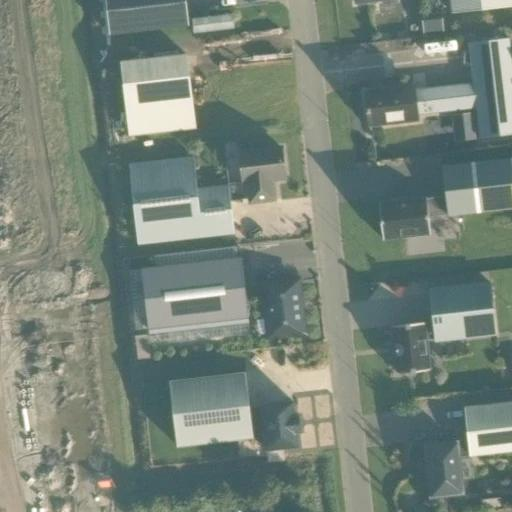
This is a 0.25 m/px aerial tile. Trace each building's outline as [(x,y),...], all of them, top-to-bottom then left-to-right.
[(0,0),(0,10),(15,8),(14,0),(0,0)] [(190,26),(186,0),(105,0),(110,35),(190,26)] [(511,0),(451,0),(453,14),(511,7),(511,0)] [(193,34),(234,29),(232,14),(192,20),(193,34)] [(0,54),(6,54),(4,33),(18,31),(17,17),(0,18),(0,54)] [(425,98),(415,99),(414,87),(366,92),(368,109),(367,109),(368,113),(369,113),(371,134),(372,133),(371,126),(418,121),(417,115),(477,108),(480,139),(511,135),(511,63),(509,39),(469,43),(474,83),(424,89),(425,98)] [(6,54),(0,54),(0,90),(24,87),(23,73),(9,75),(6,54)] [(123,64),(131,136),(195,128),(187,56),(123,64)] [(225,73),(216,74),(217,89),(227,88),(230,109),(249,107),(247,92),(275,89),(271,57),(255,59),(255,57),(240,59),(241,61),(224,62),(225,73)] [(0,107),(0,112),(0,111),(0,134),(14,133),(12,112),(26,110),(24,96),(0,99),(0,107)] [(14,133),(0,134),(0,157),(5,157),(7,170),(32,167),(30,153),(16,154),(14,133)] [(270,180),(285,178),(282,149),(240,154),(244,183),(248,183),(251,203),(275,200),(273,186),(271,187),(270,180)] [(129,165),(138,245),(235,234),(229,186),(197,189),(194,157),(129,165)] [(449,215),(449,216),(511,208),(511,159),(443,167),(446,197),(379,204),(383,240),(431,235),(429,217),(449,215)] [(9,191),(0,191),(0,214),(23,212),(21,191),(34,189),(33,175),(8,178),(9,191)] [(23,212),(0,214),(0,237),(14,236),(16,249),(41,246),(39,232),(25,233),(23,212)] [(19,270),(0,272),(0,294),(33,291),(31,270),(45,268),(43,254),(18,257),(19,270)] [(149,329),(249,318),(242,258),(142,269),(149,329)] [(305,333),(299,281),(264,285),(269,337),(305,333)] [(398,374),(430,370),(427,341),(436,340),(436,341),(496,334),(490,283),(430,290),(434,326),(425,327),(424,323),(393,326),(398,374)] [(0,317),(24,315),(26,328),(51,325),(49,311),(35,312),(33,291),(0,294),(0,317)] [(61,361),(30,365),(31,378),(32,387),(75,382),(73,361),(87,360),(85,346),(60,349),(61,361)] [(299,417),(295,418),(294,402),(250,407),(245,374),(170,382),(177,447),(253,438),(252,436),(264,435),(266,451),(298,447),(296,432),(300,431),(299,417)] [(75,382),(32,387),(33,396),(35,410),(66,406),(68,419),(93,416),(91,402),(77,404),(75,382)] [(427,447),(433,496),(463,493),(459,457),(511,450),(511,402),(465,408),(469,444),(457,445),(457,443),(427,447)] [(70,440),(39,444),(40,457),(39,457),(40,467),(84,462),(81,440),(95,439),(94,425),(69,428),(70,440)] [(84,462),(40,467),(41,476),(42,476),(44,489),(75,485),(77,498),(102,495),(100,481),(86,483),(84,462)]
